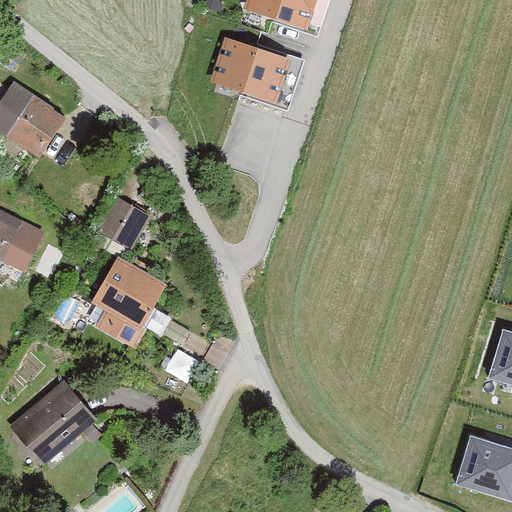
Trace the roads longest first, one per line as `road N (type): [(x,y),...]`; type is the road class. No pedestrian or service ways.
road 1 (residential): [(0,4),(159,144),(237,294)]
road 2 (residential): [(237,294),(341,0)]
road 3 (residential): [(423,511),(333,464),(295,433),(250,340)]
road 4 (residential): [(250,340),(167,511)]
